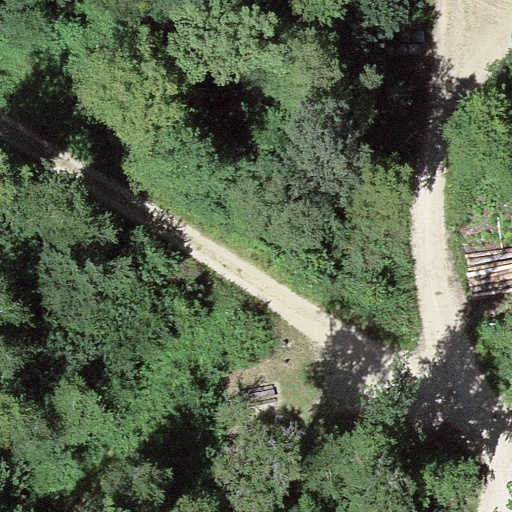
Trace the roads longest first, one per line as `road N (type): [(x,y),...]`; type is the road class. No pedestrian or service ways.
road 1 (track): [(0,122),(289,301),(475,401)]
road 2 (track): [(511,37),(450,106),(432,230),(445,321),(511,478)]
